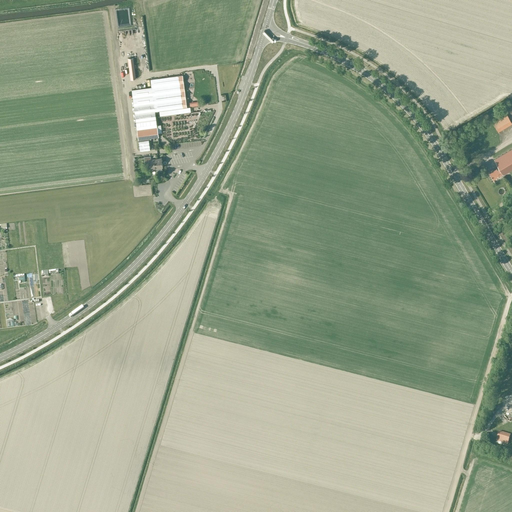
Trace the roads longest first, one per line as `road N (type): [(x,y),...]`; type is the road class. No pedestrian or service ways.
road 1 (secondary): [(0,358),(91,303),(159,238),(219,148),(262,35)]
road 2 (secondary): [(511,275),(405,107),(346,62),(285,37)]
road 3 (track): [(511,298),(447,511)]
